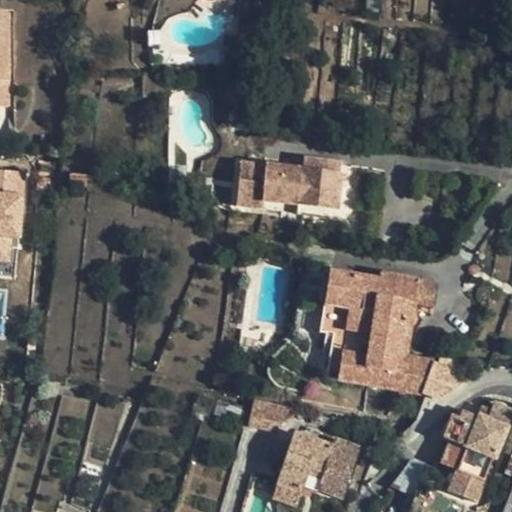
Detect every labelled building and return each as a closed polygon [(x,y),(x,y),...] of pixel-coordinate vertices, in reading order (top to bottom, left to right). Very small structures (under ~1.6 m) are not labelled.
[(12,11),(0,9),(0,74),(8,75),(12,11)] [(304,158),(303,168),(339,172),(341,161),(304,158)] [(341,172),(339,172),(303,168),(300,168),(238,161),(235,184),(262,186),(261,200),(297,203),(338,207),(341,172)] [(23,240),(28,175),(0,172),(0,262),(12,263),(14,239),(23,240)] [(262,186),(235,184),(233,198),(261,201),(261,200),(262,186)] [(423,392),(434,359),(408,355),(400,354),(401,337),(409,338),(414,301),(419,277),(381,272),(380,277),(330,269),(320,331),(333,334),(327,378),(423,392)] [(436,279),(419,277),(414,301),(433,303),(436,279)] [(408,355),(409,338),(401,337),(400,354),(408,355)] [(238,404),(218,399),(215,411),(235,416),(238,404)] [(254,402),(249,426),(277,431),(282,407),(254,402)] [(452,489),(479,500),(497,456),(499,457),(511,426),(511,407),(498,402),(492,416),(483,413),(483,414),(467,408),(464,415),(457,411),(447,436),(453,439),(443,462),(460,469),(452,489)] [(342,423),(332,418),(329,429),(339,432),(342,423)] [(295,432),(276,486),(300,495),(308,474),(310,468),(323,473),(321,479),(318,488),(342,496),(359,445),(335,437),(333,445),(295,432)] [(308,474),(321,479),(323,473),(310,468),(308,474)] [(296,507),(300,495),(276,486),(272,499),(296,507)]
